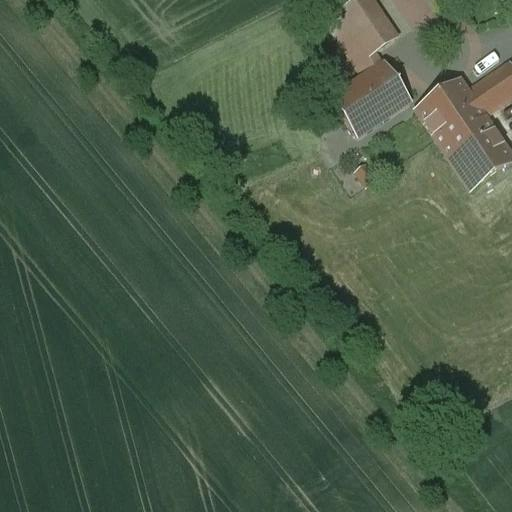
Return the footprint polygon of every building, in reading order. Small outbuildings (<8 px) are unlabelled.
[(403,51),(367,0),(363,0),(328,24),(349,55),(337,63),(353,86),(381,66),(403,51)] [(353,86),(325,105),(352,144),(408,105),(381,66),(353,86)] [(511,67),(469,95),(484,119),(511,101),(511,67)] [(461,83),(414,114),(437,150),(484,119),(469,95),(467,92),(461,83)] [(511,161),(484,119),(437,150),(467,197),(511,168),(511,161)] [(370,167),(358,173),(365,189),(378,183),(370,167)]
